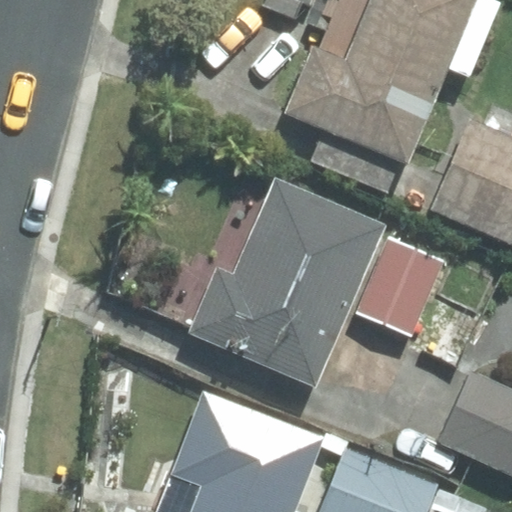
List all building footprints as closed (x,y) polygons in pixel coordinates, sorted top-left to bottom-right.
[(282,118),(319,133),(304,169),(386,202),(400,166),(405,168),(430,109),(445,74),(471,83),(501,0),(367,0),(344,64),(307,50),(282,118)] [(511,142),(468,121),(431,204),(449,214),(511,247),(511,142)] [(446,260),(277,181),(233,279),(216,272),(187,335),(322,396),(358,318),(409,341),(446,260)] [(511,395),(465,379),(440,447),(511,480),(511,395)] [(297,511),(327,436),(203,389),(168,480),(199,492),(191,511),(297,511)] [(437,481),(343,447),(318,511),(425,511),(435,487),(437,481)]
